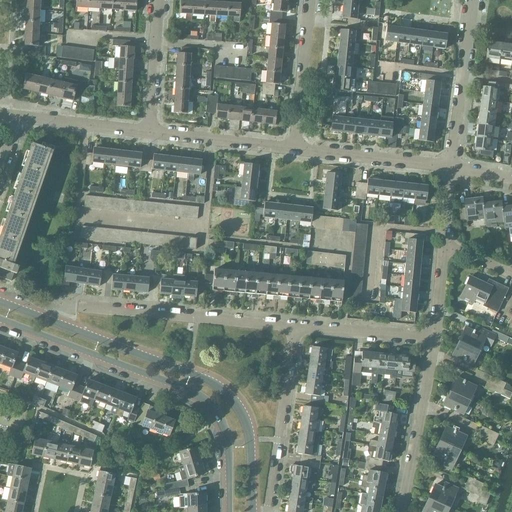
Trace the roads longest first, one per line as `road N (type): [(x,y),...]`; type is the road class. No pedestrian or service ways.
road 1 (tertiary): [(0,319),(211,405),(227,443),(229,511)]
road 2 (tertiary): [(252,511),(248,433),(226,394),(57,323)]
road 3 (residential): [(294,325),(79,306),(65,308),(57,323)]
road 4 (residential): [(266,511),(294,325)]
road 5 (unclassified): [(399,511),(430,339)]
road 6 (residential): [(452,167),(293,148)]
road 7 (residential): [(293,148),(308,0)]
road 8 (residential): [(293,148),(149,131)]
road 9 (residential): [(430,339),(294,325)]
road 10 (residential): [(149,131),(17,116)]
road 11 (residential): [(149,131),(158,0)]
